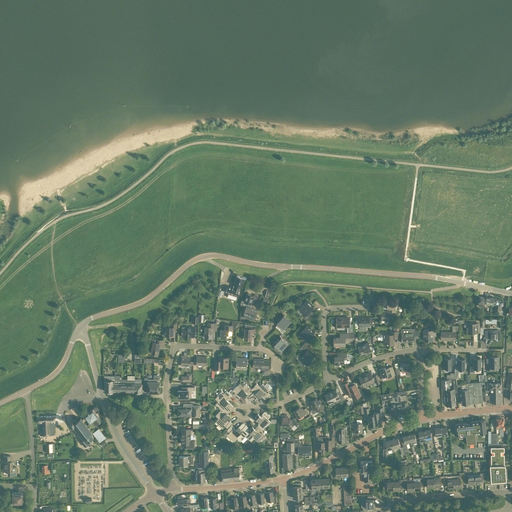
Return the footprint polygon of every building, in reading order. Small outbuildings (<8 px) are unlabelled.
[(229,286),(227,292),(229,293),(227,297),(236,300),(237,294),(239,294),(239,292),(239,291),(239,290),(240,287),(241,288),(244,279),(243,278),(243,277),(241,277),(240,278),(237,276),(233,288),(229,286)] [(242,300),(240,304),(241,304),(246,306),(251,308),(253,305),(251,304),(254,296),(250,294),(251,293),(248,292),(248,293),(247,293),(244,301),(242,300)] [(479,302),(478,306),(482,307),(482,303),(486,303),(487,297),(479,296),(478,302),(479,302)] [(306,300),(299,308),(306,315),(303,318),(306,320),(313,313),(310,310),(314,307),(306,300)] [(246,306),(244,314),(249,316),(254,318),(255,318),(258,310),(251,308),(246,306)] [(387,311),(381,311),(381,321),(385,320),(385,322),(386,323),(389,323),(390,322),(390,320),(392,320),(392,313),(395,313),(395,311),(395,308),(389,308),(389,311),(387,311)] [(282,314),(275,321),(278,325),(276,327),(283,333),(285,331),(283,329),(288,325),(288,324),(290,322),(288,320),(282,314)] [(369,317),(359,317),(359,321),(359,326),(366,326),(369,326),(369,325),(373,325),(374,328),(375,328),(375,325),(374,317),(369,317)] [(349,318),(336,318),(337,324),(337,327),(347,326),(347,332),(353,332),(353,325),(349,325),(349,318)] [(468,323),(468,333),(476,333),(476,329),(479,329),(479,319),(476,319),(476,323),(468,323)] [(221,329),(220,338),(226,338),(229,338),(229,336),(230,334),(232,334),(232,329),(236,329),(236,321),(232,321),(232,325),(225,324),(225,330),(221,329)] [(205,327),(205,337),(212,338),(212,330),(216,330),(216,323),(208,323),(208,327),(205,327)] [(164,333),(164,336),(174,336),(174,331),(177,332),(177,324),(171,324),(171,327),(166,327),(166,333),(164,333)] [(245,328),(244,339),(251,339),(251,332),(255,332),(255,325),(247,324),(246,328),(245,328)] [(303,344),(300,348),(302,351),(303,350),(306,347),(314,338),(312,336),(315,332),(307,325),(299,334),(307,341),(303,344)] [(441,332),(441,340),(455,340),(455,335),(458,335),(458,326),(452,326),(452,332),(441,332)] [(182,329),(181,336),(185,336),(185,337),(190,337),(194,337),(194,327),(187,327),(182,327),(182,329)] [(424,331),(423,331),(424,340),(432,340),(432,336),(436,336),(436,328),(430,328),(430,331),(429,331),(429,328),(424,329),(424,331)] [(408,329),(401,329),(402,342),(407,342),(414,342),(414,338),(417,338),(417,332),(417,330),(413,330),(413,332),(408,332),(408,329)] [(495,330),(485,330),(485,338),(493,338),(494,341),(498,341),(500,341),(500,330),(495,330)] [(391,335),(384,335),(384,345),(394,345),(394,338),(398,338),(397,331),(391,332),(391,335)] [(342,338),(334,338),(334,346),(345,345),(345,340),(349,340),(349,341),(354,341),(354,334),(342,334),(342,338)] [(279,336),(272,343),(276,346),(273,349),(280,355),(283,353),(281,351),(288,344),(279,336)] [(153,343),(151,354),(158,355),(159,348),(164,348),(165,341),(153,339),(152,342),(153,343)] [(368,343),(358,347),(361,355),(367,352),(367,353),(371,352),(370,349),(368,343)] [(295,358),(295,359),(298,361),(300,359),(308,365),(315,357),(308,350),(305,353),(302,351),(302,352),(295,358)] [(337,356),(334,357),(335,365),(340,365),(340,363),(344,363),(344,360),(347,360),(347,353),(340,353),(340,356),(337,356)] [(182,356),(181,365),(190,366),(190,365),(190,361),(190,358),(185,358),(185,356),(182,356)] [(196,356),(196,365),(198,365),(198,367),(201,367),(201,365),(201,364),(206,365),(206,357),(200,357),(200,356),(196,356)] [(215,360),(215,368),(219,368),(219,367),(223,367),(228,367),(228,357),(219,357),(219,360),(215,360)] [(470,366),(470,373),(474,373),(474,370),(480,370),(480,366),(481,366),(481,362),(480,362),(480,358),(479,358),(479,357),(475,357),(475,358),(474,358),(474,366),(470,366)] [(486,365),(487,370),(493,370),(493,368),(499,368),(498,357),(489,357),(489,365),(486,365)] [(236,358),(236,367),(243,367),(243,368),(243,370),(247,370),(247,358),(244,358),(236,358)] [(454,366),(455,378),(459,378),(459,371),(465,371),(465,367),(466,367),(466,363),(465,363),(465,359),(463,359),(463,358),(459,358),(459,359),(458,359),(458,366),(454,366)] [(253,359),(253,368),(261,369),(261,370),(262,371),(264,371),(269,371),(269,361),(264,360),(264,359),(253,359)] [(398,367),(395,367),(397,375),(400,374),(399,371),(406,371),(407,372),(407,375),(411,375),(411,372),(410,367),(409,367),(409,364),(403,364),(403,363),(399,363),(400,367),(398,367)] [(385,366),(379,368),(381,377),(387,375),(388,377),(395,375),(392,366),(385,368),(385,366)] [(359,377),(363,386),(374,381),(373,380),(375,380),(377,384),(380,383),(377,374),(374,375),(374,377),(372,378),(370,372),(366,374),(366,375),(360,378),(359,377)] [(104,375),(104,379),(105,380),(105,390),(112,391),(112,390),(113,390),(113,382),(115,382),(115,375),(117,375),(114,375),(114,376),(104,375)] [(113,382),(113,390),(120,390),(120,379),(122,379),(122,378),(122,376),(120,376),(120,375),(117,375),(115,375),(115,382),(113,382)] [(144,377),(144,384),(148,384),(147,392),(149,392),(149,393),(152,393),(152,392),(153,392),(154,379),(148,379),(148,377),(144,377)] [(446,380),(441,380),(442,389),(450,388),(449,382),(452,382),(451,379),(449,379),(446,380)] [(484,381),(456,384),(457,387),(460,387),(461,405),(483,403),(481,384),(484,384),(484,381)] [(244,382),(241,385),(244,388),(243,390),(248,395),(247,395),(249,397),(249,398),(251,400),(253,401),(254,402),(258,398),(254,394),(259,389),(258,388),(260,386),(256,383),(251,389),(245,383),(245,384),(244,382)] [(259,389),(254,394),(258,398),(261,394),(264,396),(263,397),(265,400),(267,397),(270,397),(270,395),(268,392),(270,390),(270,389),(272,387),(267,383),(265,385),(263,383),(260,386),(258,388),(259,389)] [(348,383),(342,386),(346,395),(349,393),(352,400),(361,396),(357,388),(356,388),(355,385),(350,388),(348,383)] [(489,392),(485,392),(486,403),(490,402),(490,403),(501,402),(501,389),(501,383),(487,383),(487,388),(489,388),(489,389),(490,389),(490,392),(489,392)] [(231,389),(229,392),(237,400),(240,398),(239,397),(241,395),(245,398),(247,396),(247,395),(248,395),(243,390),(244,388),(241,385),(240,384),(237,387),(236,386),(232,391),(231,389)] [(178,391),(178,395),(178,397),(191,397),(191,390),(194,390),(194,387),(187,387),(187,390),(181,390),(178,390),(178,391)] [(328,394),(325,395),(329,403),(328,404),(330,406),(344,399),(340,392),(337,393),(335,390),(332,392),(331,391),(328,393),(328,394)] [(218,395),(215,398),(218,401),(220,403),(221,402),(226,406),(230,403),(226,399),(228,397),(229,398),(232,396),(227,391),(224,393),(222,391),(217,395),(218,395)] [(392,393),(381,395),(382,400),(383,399),(384,399),(390,398),(394,398),(394,401),(395,404),(391,405),(392,410),(390,410),(390,415),(393,414),(398,413),(398,412),(402,411),(403,411),(402,408),(400,408),(399,404),(398,396),(397,392),(392,393)] [(405,394),(398,396),(399,404),(400,408),(402,408),(403,411),(402,411),(404,411),(404,412),(408,411),(411,410),(410,407),(408,407),(407,402),(403,403),(403,399),(406,398),(405,394)] [(315,399),(309,402),(313,409),(316,408),(317,411),(322,409),(325,416),(328,415),(326,409),(325,410),(324,408),(325,408),(322,403),(319,404),(317,400),(316,398),(314,399),(315,399)] [(218,401),(215,404),(221,410),(215,415),(218,418),(220,417),(221,418),(226,413),(227,414),(229,412),(232,410),(233,408),(233,406),(230,403),(226,406),(221,402),(220,403),(218,401)] [(184,408),(179,408),(179,412),(192,412),(193,411),(200,411),(200,406),(193,406),(193,404),(184,404),(184,408)] [(358,406),(355,407),(358,413),(359,412),(360,413),(364,413),(363,409),(362,405),(358,406)] [(93,408),(84,415),(89,422),(86,424),(87,426),(91,424),(94,421),(97,425),(102,420),(98,415),(96,413),(98,411),(99,409),(97,407),(95,407),(93,409),(93,408)] [(300,407),(293,411),(298,418),(304,414),(305,414),(306,415),(305,416),(306,418),(311,416),(306,408),(303,409),(303,410),(302,408),(301,409),(301,408),(300,407)] [(369,408),(363,409),(364,413),(364,417),(367,417),(369,426),(376,425),(375,422),(374,415),(370,416),(369,408)] [(377,412),(374,413),(374,415),(375,422),(382,422),(381,417),(384,417),(383,408),(377,409),(377,412)] [(258,414),(254,418),(259,423),(258,424),(259,424),(263,428),(265,425),(266,426),(270,421),(268,419),(270,416),(270,414),(267,414),(265,411),(262,414),(263,415),(261,417),(258,414)] [(218,418),(216,421),(218,424),(223,429),(225,426),(227,428),(232,423),(230,421),(229,422),(227,420),(230,416),(228,414),(227,414),(226,413),(221,418),(220,417),(218,418)] [(287,415),(282,415),(282,426),(289,425),(291,427),(295,424),(296,426),(299,424),(294,418),(291,420),(290,420),(289,417),(287,415)] [(54,416),(37,417),(38,422),(38,423),(39,423),(40,435),(43,435),(50,435),(54,435),(54,426),(55,426),(54,422),(55,422),(54,416)] [(73,420),(70,422),(72,425),(77,431),(76,432),(77,434),(78,433),(82,438),(81,439),(82,441),(81,441),(85,447),(88,444),(89,447),(91,445),(88,442),(94,437),(91,434),(92,433),(81,418),(79,419),(77,417),(73,421),(73,420)] [(467,423),(455,424),(455,428),(456,431),(457,436),(466,435),(466,440),(467,444),(476,443),(476,439),(475,433),(479,432),(480,433),(486,432),(486,428),(485,425),(485,420),(478,420),(478,421),(470,422),(471,424),(467,425),(467,423)] [(238,437),(237,439),(240,441),(245,436),(251,441),(254,438),(252,437),(254,436),(248,431),(249,430),(248,428),(248,427),(246,425),(245,425),(244,423),(242,423),(239,427),(242,430),(237,436),(238,437)] [(352,423),(352,428),(354,428),(354,432),(362,432),(362,423),(352,423)] [(249,430),(248,431),(254,436),(252,437),(254,438),(257,441),(259,438),(260,439),(264,434),(262,431),(264,429),(263,428),(259,424),(257,427),(258,428),(256,430),(252,427),(250,429),(249,430)] [(227,430),(223,435),(225,438),(227,436),(231,440),(231,439),(234,441),(237,439),(238,437),(237,436),(242,430),(239,427),(236,429),(235,431),(233,428),(234,427),(232,425),(227,430)] [(325,437),(325,450),(332,450),(332,447),(335,447),(335,440),(335,425),(331,425),(331,433),(332,433),(332,440),(328,440),(328,436),(325,436),(325,437)] [(99,428),(93,432),(100,442),(106,437),(99,428)] [(338,433),(338,443),(344,443),(344,442),(347,442),(347,438),(346,438),(346,428),(341,428),(341,429),(338,429),(338,433)] [(190,430),(182,430),(182,445),(184,445),(184,448),(185,448),(195,448),(195,439),(191,439),(190,430)] [(424,431),(418,432),(420,439),(421,442),(425,441),(426,446),(428,445),(427,445),(429,444),(428,442),(427,442),(426,437),(424,431)] [(414,433),(409,435),(410,442),(413,441),(413,443),(417,442),(416,440),(414,433)] [(403,439),(401,439),(403,447),(404,452),(408,451),(406,444),(408,444),(408,442),(410,442),(409,435),(403,437),(403,439)] [(398,438),(392,440),(394,448),(400,446),(398,438)] [(392,440),(385,442),(388,450),(391,449),(392,453),(395,452),(394,448),(392,440)] [(287,449),(283,450),(283,454),(283,468),(292,467),(293,467),(293,462),(292,462),(292,454),(291,453),(291,450),(295,450),(294,450),(294,442),(287,442),(287,449)] [(297,442),(294,442),(294,450),(298,450),(298,455),(298,454),(303,454),(303,453),(305,453),(305,455),(309,455),(309,454),(311,454),(311,455),(311,445),(311,446),(307,446),(307,445),(302,446),(298,447),(298,443),(298,442),(297,442)] [(490,469),(489,469),(489,480),(493,479),(493,482),(498,482),(498,481),(499,481),(499,482),(504,482),(504,479),(507,478),(506,467),(505,467),(505,465),(504,465),(504,447),(503,447),(501,447),(490,447),(490,465),(490,469)] [(200,463),(196,463),(196,467),(208,466),(208,451),(199,451),(200,463)] [(273,454),(265,455),(266,472),(268,472),(268,473),(274,472),(274,471),(275,471),(273,454)] [(11,456),(4,456),(4,471),(8,471),(8,474),(16,474),(16,467),(12,467),(12,461),(11,461),(11,456)] [(179,456),(179,465),(190,465),(190,464),(193,464),(193,461),(193,459),(193,458),(191,458),(191,456),(179,456)] [(361,467),(358,467),(359,472),(361,472),(364,472),(364,483),(372,483),(372,472),(372,461),(361,461),(361,467)] [(197,469),(196,469),(197,482),(205,481),(205,473),(209,473),(209,467),(197,468),(197,469)] [(239,467),(221,470),(223,483),(241,480),(239,467)] [(460,475),(453,475),(454,487),(461,486),(460,483),(464,482),(464,474),(463,472),(460,473),(460,475)] [(467,474),(464,474),(464,482),(468,482),(468,484),(475,483),(474,475),(474,472),(471,472),(471,475),(467,476),(467,474)] [(480,474),(474,475),(475,483),(481,483),(481,481),(484,481),(485,473),(480,473),(480,474)] [(433,475),(423,476),(423,477),(424,486),(427,485),(427,487),(434,486),(433,479),(433,478),(433,475)] [(447,476),(443,476),(444,484),(447,484),(448,487),(454,487),(453,475),(447,476)] [(440,478),(433,478),(433,479),(434,486),(440,486),(440,484),(444,484),(443,476),(440,476),(440,478)] [(422,478),(413,478),(413,479),(414,490),(420,489),(420,486),(424,486),(423,477),(422,478)] [(312,481),(309,482),(310,491),(318,491),(318,489),(317,479),(312,480),(312,481)] [(399,481),(393,481),(394,489),(400,489),(400,487),(404,487),(403,479),(399,479),(399,481)] [(403,479),(404,487),(407,487),(407,490),(414,490),(413,479),(407,480),(407,479),(403,479)] [(387,480),(383,480),(383,489),(387,489),(387,490),(391,490),(394,489),(393,481),(387,482),(387,480)] [(301,483),(293,484),(293,487),(293,492),(297,492),(302,492),(310,491),(309,482),(306,482),(306,489),(302,489),(301,486),(301,483)] [(272,492),(267,493),(267,498),(268,502),(273,502),(274,505),(277,504),(276,493),(273,494),(272,492)] [(264,493),(258,494),(259,507),(268,506),(268,502),(267,498),(264,499),(264,493)] [(255,495),(249,495),(249,501),(250,505),(256,505),(256,508),(259,507),(259,500),(255,500),(255,495)] [(246,496),(240,497),(241,503),(241,507),(247,506),(247,509),(250,509),(250,505),(249,501),(246,502),(246,496)] [(207,498),(201,498),(202,508),(208,507),(208,510),(212,510),(211,503),(207,503),(207,498)] [(216,498),(210,499),(211,503),(212,510),(211,509),(215,508),(215,511),(216,511),(223,511),(222,503),(218,503),(217,503),(216,503),(216,498)] [(237,498),(231,499),(232,510),(238,509),(238,511),(242,510),(241,507),(241,503),(238,503),(237,498)] [(190,499),(177,500),(178,506),(183,505),(183,508),(191,507),(190,499)] [(365,507),(363,507),(363,511),(375,511),(375,507),(373,507),(373,500),(365,500),(365,507)]
